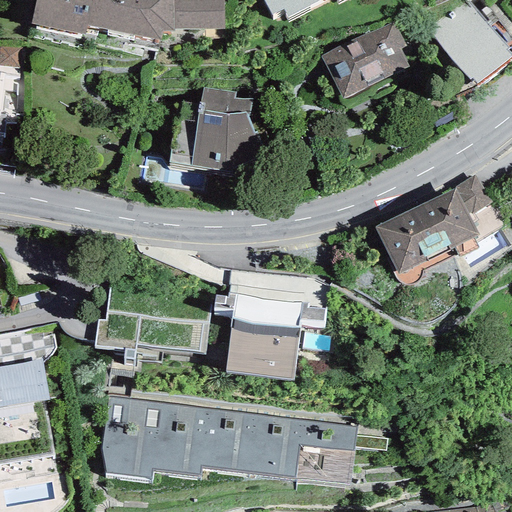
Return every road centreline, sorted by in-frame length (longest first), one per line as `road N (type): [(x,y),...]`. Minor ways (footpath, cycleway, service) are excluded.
road 1 (secondary): [(0,194),(148,222),(250,227),(359,203),(460,152),(511,113)]
road 2 (residential): [(0,238),(54,258),(76,286),(57,311),(0,325)]
